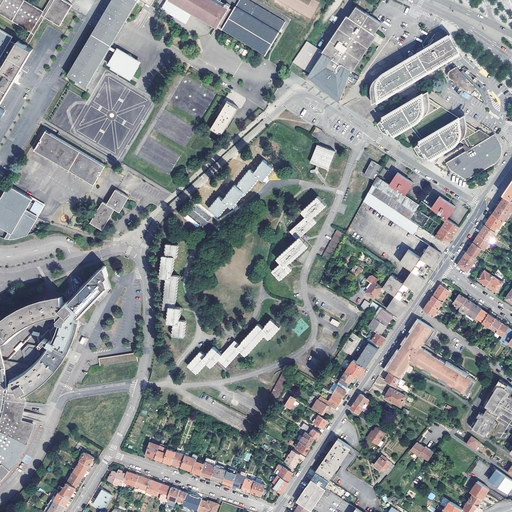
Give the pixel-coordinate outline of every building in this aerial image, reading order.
[(0,106),(2,102),(34,50),(29,46),(46,17),(61,26),(73,5),(64,0),(0,0),(0,1),(0,106)] [(111,46),(138,0),(140,0),(151,6),(154,0),(111,0),(102,16),(100,19),(67,74),(87,86),(109,49),(115,52),(115,53),(108,64),(112,66),(111,68),(119,72),(131,79),(139,66),(141,62),(133,57),(127,53),(118,48),(116,49),(111,46)] [(171,0),(191,12),(220,29),(232,9),(229,8),(231,5),(227,3),(225,6),(215,0),(171,0)] [(236,6),(222,29),(266,55),(280,32),(286,22),(248,0),(240,0),(237,6),(236,6)] [(323,86),(336,95),(339,91),(346,82),(347,79),(354,84),(355,84),(357,82),(358,79),(360,76),(359,76),(356,74),(353,72),(372,42),(376,37),(377,35),(375,33),(382,22),(357,6),(350,16),(348,15),(323,52),(307,41),(293,62),(312,75),(314,76),(319,80),(317,83),(319,84),(323,87),(323,86)] [(426,48),(418,53),(428,70),(453,55),(456,53),(461,50),(451,33),(446,36),(443,38),(430,45),(426,48)] [(231,40),(224,36),(221,41),(228,44),(231,40)] [(240,45),(233,42),(231,46),(237,50),(240,45)] [(250,51),(243,47),(240,52),(247,56),(250,51)] [(259,57),(252,53),(250,57),(256,61),(259,57)] [(371,94),(372,103),(378,99),(408,81),(413,79),(415,77),(428,70),(418,53),(405,60),(403,62),(399,64),(380,75),(378,77),(376,79),(374,80),(372,82),(371,84),(371,86),(370,88),(370,91),(371,94)] [(480,87),(464,71),(462,72),(456,66),(452,69),(450,70),(449,72),(448,73),(448,75),(449,77),(450,78),(453,80),(454,80),(453,82),(471,94),(485,103),(487,102),(487,100),(486,97),(484,93),(483,92),(480,87)] [(423,93),(422,94),(415,98),(393,111),(383,117),(385,120),(384,121),(383,119),(379,121),(382,129),(384,130),(386,131),(388,132),(390,133),(388,128),(389,127),(393,135),(399,131),(411,124),(419,119),(424,116),(439,108),(441,106),(430,99),(430,95),(429,90),(425,92),(423,93)] [(227,100),(211,128),(223,135),(239,108),(227,100)] [(428,158),(429,159),(433,157),(439,153),(441,152),(456,143),(459,140),(476,132),(478,130),(466,123),(466,117),(465,114),(463,116),(459,118),(423,139),(419,142),(420,145),(419,146),(418,144),(415,146),(419,153),(420,155),(422,156),(424,157),(426,157),(424,153),(425,152),(428,158)] [(480,129),(478,130),(476,132),(459,140),(464,144),(469,147),(470,146),(471,148),(491,136),(480,129)] [(96,186),(108,167),(47,131),(36,150),(58,163),(57,165),(84,180),(84,179),(96,186)] [(502,148),(501,145),(500,141),(497,137),(495,134),(494,135),(491,136),(471,148),(470,146),(469,147),(464,144),(463,146),(463,147),(464,149),(466,151),(446,163),(450,170),(466,180),(497,162),(500,157),(502,154),(502,151),(502,148)] [(335,151),(318,144),(311,162),(317,165),(318,165),(328,169),(335,151)] [(228,194),(227,194),(227,195),(226,196),(223,199),(220,196),(219,196),(218,198),(217,198),(216,201),(215,201),(214,203),(213,203),(212,205),(211,205),(210,208),(209,208),(218,216),(219,216),(221,214),(221,213),(223,212),(223,211),(225,210),(225,209),(227,207),(227,206),(229,205),(232,207),(234,209),(235,207),(237,205),(237,203),(237,202),(239,200),(239,199),(241,198),(241,197),(243,196),(244,196),(246,194),(246,193),(248,192),(248,191),(250,190),(250,188),(252,187),(252,186),(254,185),(254,184),(256,183),(256,181),(258,180),(258,179),(260,177),(263,180),(265,181),(267,180),(268,178),(268,176),(268,175),(268,174),(270,173),(270,172),(272,171),(272,170),(274,168),(274,167),(265,159),(265,160),(264,159),(263,162),(262,162),(261,164),(259,164),(259,167),(258,168),(257,168),(254,172),(251,169),(249,169),(249,171),(247,171),(247,174),(245,174),(245,176),(244,176),(243,178),(241,178),(241,181),(240,181),(238,184),(237,185),(236,184),(234,184),(234,187),(232,187),(232,189),(230,189),(230,192),(228,192),(228,194)] [(365,174),(375,180),(377,176),(382,166),(372,161),(365,174)] [(397,174),(389,184),(406,195),(413,184),(414,183),(398,172),(397,174)] [(375,180),(364,201),(415,235),(418,231),(421,226),(410,219),(417,208),(419,204),(406,195),(389,184),(377,176),(375,180)] [(505,196),(511,200),(511,198),(511,181),(509,186),(503,194),(505,196)] [(0,201),(0,226),(9,232),(5,237),(13,239),(17,238),(22,236),(28,234),(29,234),(39,217),(39,216),(45,206),(36,201),(30,211),(27,210),(33,200),(16,190),(9,186),(0,201)] [(103,203),(91,223),(95,226),(102,230),(114,209),(119,212),(122,207),(129,197),(128,197),(117,190),(116,189),(107,205),(103,203)] [(304,210),(302,211),(307,216),(291,231),(293,234),(295,236),(298,239),(297,241),(296,241),(295,243),(293,243),(292,245),(291,245),(290,247),(289,247),(288,249),(286,249),(285,251),(284,251),(283,254),(282,253),(281,256),(280,255),(278,258),(277,258),(281,263),(280,265),(279,265),(278,267),(277,267),(276,269),(274,269),(273,271),(281,280),(281,279),(283,279),(283,277),(286,277),(286,275),(288,274),(288,273),(290,272),(290,271),(293,270),(293,269),(293,268),(290,265),(289,265),(289,264),(290,263),(291,263),(291,262),(293,261),(293,260),(296,259),(296,258),(298,257),(298,256),(300,255),(300,254),(302,253),(302,252),(305,251),(305,250),(307,249),(307,248),(309,247),(309,246),(310,245),(306,241),(305,240),(302,236),(303,235),(306,233),(318,222),(317,221),(314,217),(315,216),(316,215),(318,214),(318,213),(321,212),(321,211),(323,210),(323,209),(325,208),(325,207),(327,206),(327,204),(328,204),(320,196),(319,196),(318,196),(317,198),(316,198),(315,200),(314,200),(313,202),(312,202),(310,204),(309,204),(308,206),(307,206),(306,208),(305,208),(304,210)] [(435,210),(443,216),(448,219),(455,209),(456,207),(440,196),(439,197),(432,208),(435,210)] [(504,220),(505,221),(511,209),(511,200),(505,196),(500,203),(493,213),(504,220)] [(417,208),(410,219),(421,226),(423,228),(430,217),(417,208)] [(496,232),(497,233),(500,229),(499,228),(504,220),(493,213),(485,225),(496,232)] [(188,215),(186,217),(198,227),(200,224),(188,215)] [(459,227),(448,219),(443,216),(442,218),(446,221),(443,226),(455,234),(456,233),(460,227),(459,227)] [(479,235),(490,242),(496,232),(485,225),(479,235)] [(455,234),(443,226),(436,236),(448,245),(449,243),(453,237),(455,234)] [(337,230),(322,257),(330,261),(345,234),(337,230)] [(473,243),(482,248),(485,250),(491,242),(490,242),(479,235),(473,243)] [(163,308),(163,310),(169,310),(168,311),(169,313),(168,314),(168,316),(167,317),(168,319),(167,320),(168,322),(167,323),(173,324),(174,327),(173,327),(173,329),(172,330),(173,332),(172,333),(173,335),(173,336),(184,338),(184,337),(185,335),(185,334),(186,332),(185,331),(186,328),(185,328),(186,326),(186,325),(187,323),(186,322),(186,321),(180,320),(180,318),(181,315),(180,315),(181,312),(181,310),(182,309),(181,309),(181,308),(181,307),(175,307),(175,303),(176,301),(177,298),(176,298),(177,295),(176,295),(178,292),(177,292),(178,289),(177,289),(178,286),(178,285),(179,283),(178,282),(179,280),(178,279),(179,279),(179,277),(179,276),(179,275),(172,275),(173,272),(174,269),(173,269),(174,267),(174,266),(175,263),(174,263),(175,260),(174,260),(175,257),(177,257),(178,255),(177,254),(178,252),(178,251),(179,248),(178,248),(179,246),(178,245),(178,244),(167,243),(166,244),(167,246),(166,247),(166,249),(165,250),(166,253),(166,255),(163,255),(162,256),(163,258),(162,259),(162,261),(161,262),(162,265),(161,265),(161,268),(161,271),(160,271),(161,274),(160,274),(160,277),(160,278),(166,278),(166,281),(165,282),(166,284),(165,285),(166,287),(165,288),(165,290),(164,291),(165,293),(164,294),(164,296),(164,297),(164,299),(163,300),(164,302),(163,303),(163,305),(162,306),(163,308)] [(467,252),(476,258),(482,248),(473,243),(467,252)] [(396,295),(387,308),(400,316),(408,303),(403,300),(404,298),(405,297),(407,298),(411,292),(409,291),(411,287),(416,291),(425,278),(420,275),(421,273),(421,272),(422,271),(424,273),(428,267),(426,265),(428,262),(433,266),(437,259),(439,257),(440,255),(442,253),(429,245),(428,247),(421,258),(426,261),(424,264),(422,263),(420,265),(418,263),(416,265),(419,267),(418,269),(420,270),(418,274),(413,270),(404,283),(409,286),(407,290),(405,288),(404,290),(401,288),(399,290),(402,292),(401,294),(403,296),(401,299),(396,295)] [(409,250),(400,262),(413,270),(416,265),(418,263),(421,258),(409,250)] [(476,258),(467,252),(463,259),(458,265),(468,271),(476,258)] [(0,476),(4,472),(14,460),(21,449),(27,436),(32,422),(13,416),(14,414),(14,412),(15,411),(15,408),(20,409),(21,405),(21,403),(22,400),(20,396),(24,394),(31,389),(38,384),(44,379),(52,371),(60,361),(65,352),(71,340),(75,329),(77,318),(80,316),(93,302),(106,288),(109,288),(107,276),(107,275),(105,266),(105,265),(102,264),(85,282),(66,302),(63,302),(62,296),(51,298),(47,299),(42,300),(35,302),(24,306),(15,311),(5,318),(0,322),(0,476)] [(359,267),(354,275),(358,277),(363,269),(359,267)] [(479,279),(487,285),(493,276),(485,270),(483,273),(482,271),(480,274),(482,275),(479,279)] [(371,295),(375,298),(382,287),(376,283),(378,279),(373,276),(369,275),(366,279),(370,282),(366,287),(366,286),(365,287),(361,288),(364,293),(370,297),(371,295)] [(404,283),(392,275),(389,280),(386,284),(383,287),(396,295),(399,290),(401,288),(404,283)] [(493,276),(487,285),(497,292),(503,282),(493,276)] [(443,302),(447,296),(450,292),(450,291),(440,285),(433,295),(443,302)] [(459,294),(453,302),(461,307),(467,299),(459,294)] [(428,302),(438,309),(443,302),(433,295),(431,298),(428,302)] [(467,313),(474,303),(467,299),(461,307),(460,308),(467,313)] [(365,301),(361,307),(367,311),(370,307),(371,304),(365,301)] [(377,312),(376,313),(378,315),(376,318),(387,325),(394,315),(373,302),(371,304),(370,307),(377,312)] [(426,305),(423,310),(432,316),(438,309),(428,302),(426,305)] [(474,318),(476,316),(481,308),(474,303),(467,313),(474,318)] [(476,316),(483,321),(489,313),(481,308),(476,316)] [(489,329),(490,327),(496,318),(489,313),(483,321),(483,322),(485,324),(483,328),(486,330),(488,328),(489,329)] [(387,325),(376,318),(374,316),(368,325),(378,332),(381,334),(387,325)] [(330,323),(338,327),(340,322),(332,318),(330,323)] [(496,331),(502,323),(496,318),(490,327),(496,331)] [(188,366),(191,369),(192,370),(197,374),(199,373),(199,371),(201,370),(201,369),(203,368),(203,367),(205,366),(205,365),(207,364),(212,368),(212,367),(215,366),(214,365),(215,364),(217,363),(216,362),(219,361),(219,360),(220,362),(227,367),(238,355),(241,352),(246,356),(247,355),(249,354),(249,353),(251,352),(251,351),(253,350),(253,349),(255,347),(255,346),(257,345),(257,344),(259,343),(259,342),(261,341),(261,340),(263,338),(263,337),(266,336),(270,340),(271,339),(273,338),(272,337),(275,336),(274,334),(277,333),(277,332),(279,331),(279,330),(281,329),(281,328),(281,327),(277,324),(276,323),(272,319),(272,320),(271,320),(270,322),(269,322),(268,324),(267,324),(266,326),(264,329),(263,328),(259,324),(259,325),(258,325),(257,327),(255,327),(255,329),(253,329),(252,332),(251,332),(250,334),(249,334),(248,336),(247,336),(246,338),(245,338),(244,341),(243,341),(242,343),(240,345),(235,340),(234,342),(223,354),(222,354),(214,347),(214,348),(213,348),(212,350),(211,350),(210,352),(209,352),(208,354),(206,356),(201,352),(200,352),(199,355),(197,355),(197,357),(195,357),(194,359),(193,359),(193,361),(191,361),(190,364),(189,364),(188,366)] [(411,332),(419,320),(417,319),(409,331),(411,332)] [(466,396),(477,379),(463,369),(462,370),(459,368),(460,367),(425,344),(434,330),(419,320),(411,332),(407,337),(403,344),(399,350),(395,356),(409,366),(411,362),(415,365),(416,363),(422,367),(430,372),(439,377),(446,383),(452,386),(460,391),(466,396)] [(509,327),(502,323),(496,331),(494,335),(498,337),(500,334),(503,336),(509,327)] [(509,342),(511,337),(511,329),(509,327),(503,336),(500,339),(507,344),(509,342)] [(369,342),(375,347),(377,343),(381,346),(386,338),(386,337),(381,334),(378,332),(376,334),(374,332),(368,342),(369,342)] [(369,342),(366,347),(362,352),(356,361),(366,368),(370,362),(376,352),(379,349),(375,347),(369,342)] [(398,349),(384,369),(386,370),(391,362),(393,359),(395,356),(399,350),(398,349)] [(136,353),(99,358),(99,359),(100,365),(105,365),(137,361),(136,353)] [(409,366),(395,356),(393,359),(391,362),(406,371),(409,366)] [(355,375),(359,378),(363,373),(366,368),(356,361),(354,359),(347,370),(355,375)] [(391,362),(386,370),(391,372),(402,379),(405,374),(404,374),(406,371),(391,362)] [(283,369),(268,397),(276,401),(291,374),(283,369)] [(343,375),(339,382),(347,387),(355,375),(347,370),(346,369),(343,375)] [(402,379),(391,372),(388,377),(386,380),(397,386),(399,383),(403,385),(406,381),(402,379)] [(332,392),(342,398),(347,391),(350,393),(352,390),(347,387),(339,382),(337,385),(338,386),(335,391),(333,390),(332,392)] [(511,396),(510,395),(511,391),(511,389),(500,382),(496,388),(492,386),(482,404),(487,407),(498,413),(503,415),(504,413),(511,417),(511,396)] [(391,387),(386,396),(401,406),(406,396),(391,387)] [(333,394),(327,404),(332,407),(336,409),(341,401),(342,402),(344,399),(342,399),(333,394)] [(361,394),(356,401),(364,407),(366,408),(371,400),(361,394)] [(285,405),(291,408),(294,410),(297,406),(294,404),(297,398),(292,395),(288,401),(285,405)] [(327,404),(319,399),(313,408),(324,415),(326,411),(329,412),(332,407),(327,404)] [(352,408),(360,414),(362,410),(364,407),(356,401),(352,408)] [(388,413),(393,407),(387,403),(383,410),(388,413)] [(498,413),(487,407),(483,415),(494,421),(498,413)] [(479,413),(470,429),(485,437),(488,431),(490,432),(493,427),(496,422),(494,421),(483,415),(479,413)] [(318,415),(314,422),(324,428),(329,420),(327,419),(326,420),(318,415)] [(299,427),(306,431),(315,437),(318,439),(319,438),(325,430),(315,424),(311,431),(310,430),(309,431),(301,425),(299,427)] [(372,434),(371,433),(368,438),(378,445),(386,433),(378,427),(377,427),(374,431),(372,434)] [(300,441),(309,447),(315,437),(306,431),(302,436),(300,434),(297,439),(300,441)] [(481,443),(471,437),(467,443),(476,450),(481,443)] [(317,472),(330,480),(338,468),(340,465),(352,447),(338,438),(331,449),(316,471),(317,472)] [(306,454),(310,448),(309,447),(300,441),(296,448),(306,454)] [(417,441),(410,450),(419,455),(420,455),(425,447),(417,441)] [(146,454),(156,458),(160,445),(151,442),(146,454)] [(156,458),(164,461),(168,448),(160,445),(156,458)] [(426,446),(425,447),(420,455),(428,460),(434,452),(426,446)] [(164,461),(172,463),(176,451),(168,448),(164,461)] [(286,462),(295,468),(300,459),(298,459),(301,454),(294,450),(291,454),(287,460),(286,462)] [(172,463),(181,467),(186,454),(176,451),(172,463)] [(80,460),(81,461),(89,466),(94,458),(85,452),(80,460)] [(186,454),(181,467),(193,471),(196,460),(197,458),(186,453),(186,454)] [(436,462),(440,456),(435,453),(431,458),(436,462)] [(394,465),(382,455),(374,465),(380,470),(381,469),(387,474),(394,465)] [(193,471),(201,473),(205,463),(196,460),(193,471)] [(74,471),(83,477),(89,466),(81,461),(74,471)] [(205,463),(201,473),(211,477),(216,465),(205,461),(205,463)] [(216,465),(211,477),(223,481),(227,470),(220,468),(221,465),(216,464),(216,465)] [(280,464),(274,472),(278,474),(284,466),(280,464)] [(284,466),(278,474),(288,481),(293,473),(284,466)] [(511,479),(496,469),(489,479),(499,486),(508,492),(511,486),(511,479)] [(119,470),(115,472),(114,472),(113,475),(112,474),(111,474),(110,478),(110,477),(108,482),(114,484),(115,485),(117,486),(119,485),(122,487),(124,482),(126,474),(123,473),(123,472),(119,470)] [(227,470),(223,481),(233,485),(237,474),(227,470)] [(68,482),(76,487),(83,477),(74,471),(68,482)] [(127,483),(135,486),(139,476),(127,472),(126,474),(124,482),(127,483)] [(315,475),(312,479),(325,487),(330,480),(317,472),(315,475)] [(237,474),(233,485),(242,488),(246,478),(246,476),(241,474),(237,473),(237,474)] [(274,487),(282,493),(289,482),(288,481),(278,474),(274,481),(277,483),(274,487)] [(151,480),(139,476),(135,486),(140,488),(139,490),(143,491),(144,489),(147,490),(151,480)] [(242,488),(252,491),(255,482),(246,478),(242,488)] [(325,487),(312,479),(308,486),(307,486),(302,494),(317,503),(326,488),(325,487)] [(158,496),(159,492),(162,484),(151,480),(147,490),(147,492),(158,496)] [(473,493),(482,499),(489,488),(477,481),(471,491),(473,493)] [(61,493),(69,498),(76,487),(68,482),(64,487),(63,490),(61,493)] [(255,482),(252,491),(262,495),(265,485),(262,484),(255,482)] [(159,499),(167,501),(168,499),(172,487),(162,484),(159,492),(161,493),(159,499)] [(176,502),(177,500),(180,490),(172,487),(168,499),(169,499),(167,504),(175,506),(176,502)] [(103,490),(94,504),(100,507),(99,509),(102,511),(112,495),(103,490)] [(184,503),(187,493),(180,490),(177,500),(184,503)] [(60,492),(55,500),(65,506),(69,498),(61,493),(60,492)] [(430,492),(427,497),(432,501),(436,495),(430,492)] [(192,495),(187,493),(184,503),(183,505),(188,506),(189,508),(194,510),(195,509),(199,510),(202,500),(203,498),(200,497),(198,498),(193,496),(192,495)] [(473,493),(469,500),(477,506),(479,507),(482,504),(479,503),(482,499),(473,493)] [(317,503),(302,494),(301,496),(297,501),(312,511),(317,503)] [(47,511),(60,511),(65,506),(55,500),(52,498),(48,505),(51,506),(47,511)] [(202,500),(199,510),(203,511),(215,511),(219,504),(211,501),(210,503),(202,500)] [(477,506),(469,500),(467,503),(466,503),(464,505),(465,505),(463,509),(467,511),(473,511),(474,511),(477,506)] [(450,501),(445,509),(448,511),(460,511),(462,508),(450,501)]
